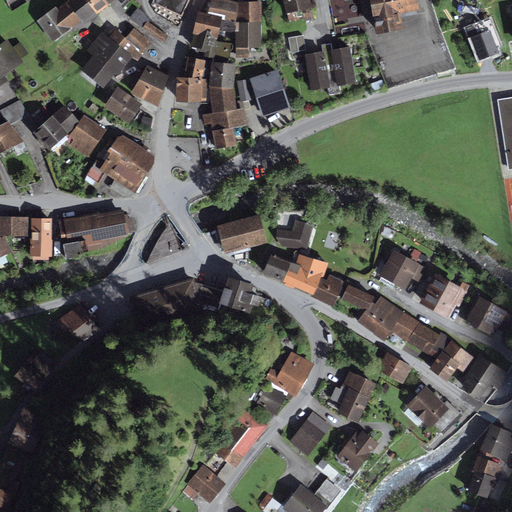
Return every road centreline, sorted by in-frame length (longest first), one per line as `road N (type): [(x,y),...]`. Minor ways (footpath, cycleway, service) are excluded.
road 1 (tertiary): [(511,78),(456,82),(329,118),(168,198)]
road 2 (residential): [(210,511),(318,374),(315,330),(285,297)]
road 3 (residential): [(285,297),(332,314),(478,408),(511,417)]
road 4 (residential): [(200,0),(160,131),(168,198)]
road 5 (residential): [(168,198),(0,204)]
road 6 (track): [(187,379),(206,399),(189,459),(159,511)]
road 7 (residential): [(511,356),(392,296)]
road 8 (unclassified): [(0,320),(124,282)]
